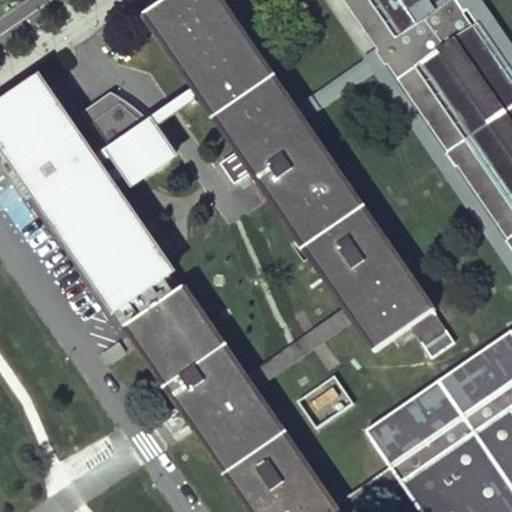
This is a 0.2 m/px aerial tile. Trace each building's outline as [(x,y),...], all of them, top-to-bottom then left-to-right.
[(220,0),(172,0),(144,19),(195,92),(345,310),(350,316),(353,321),(374,352),(435,310),(304,121),(299,115),(295,108),(220,0)] [(367,59),(295,108),(299,115),(304,121),(373,73),(511,273),(511,52),(478,2),(481,0),(454,0),(458,5),(511,84),(511,244),(383,56),(379,51),(372,55),(367,59)] [(343,0),(379,51),(383,56),(511,244),(511,84),(458,5),(454,0),(343,0)] [(41,96),(0,124),(0,140),(117,311),(166,278),(111,199),(128,187),(174,155),(151,122),(149,118),(146,120),(130,106),(120,100),(107,92),(77,112),(103,149),(85,161),(41,96)] [(256,388),(252,382),(248,377),(187,289),(127,331),(187,419),(251,511),(340,511),(336,505),(256,388)] [(345,310),(248,377),(252,382),(256,388),(329,338),(353,321),(350,316),(345,310)] [(363,511),(390,493),(401,486),(419,511),(511,511),(511,335),(366,434),(391,469),(336,505),(340,511),(363,511)]
